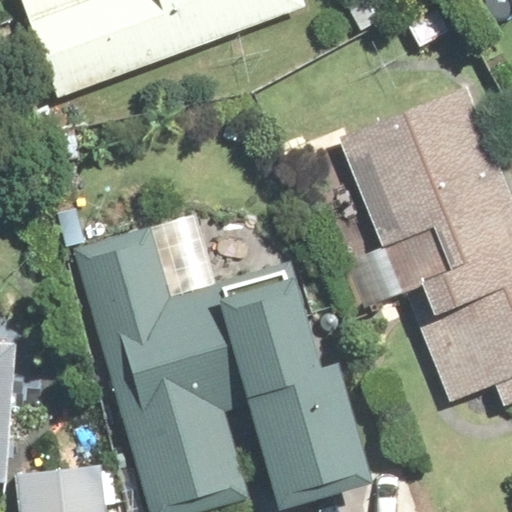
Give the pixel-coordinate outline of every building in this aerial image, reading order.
[(27,0),(61,93),(313,1),(312,0),(27,0)] [(511,127),(484,59),(339,119),(465,421),(511,401),(511,127)] [(197,198),(82,230),(161,511),(203,511),(377,464),(318,253),(220,280),(197,198)] [(0,322),(0,511),(12,511),(19,323),(0,322)] [(134,511),(130,460),(28,468),(31,511),(134,511)]
